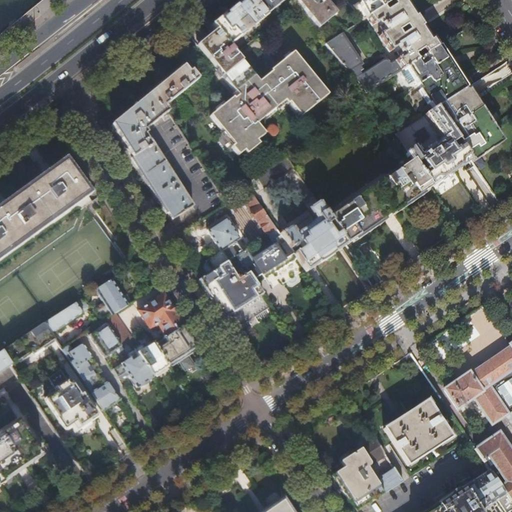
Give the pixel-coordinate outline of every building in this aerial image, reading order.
[(218,32),(230,47),(267,17),(255,2),(253,0),(242,0),(231,9),(212,24),(218,32)] [(258,0),(255,2),(267,17),(287,0),(297,0),(321,28),(338,15),(326,0),(258,0)] [(342,34),(325,45),(366,94),(404,69),(437,48),(432,39),(430,41),(424,32),(414,16),(407,4),(408,3),(406,0),(394,0),(391,2),(394,7),(385,13),(382,8),(367,18),(373,26),(378,23),(384,33),(379,36),(389,52),(395,49),(401,59),(398,61),(397,60),(395,61),(395,62),(390,66),(387,62),(386,61),(385,61),(384,60),(383,60),(382,60),(382,61),(381,61),(364,72),(362,70),(366,67),(363,63),(365,61),(342,34)] [(364,20),(367,18),(382,8),(391,2),(394,0),(365,0),(354,7),(364,20)] [(199,48),(214,66),(243,102),(239,105),(234,100),(222,109),(211,118),(234,147),(232,149),(239,157),(244,152),(247,156),(259,146),(257,143),(265,136),(257,124),(285,102),(288,106),(290,104),(301,117),(329,95),(294,52),(271,72),(272,72),(259,83),(236,54),(230,47),(218,32),(209,40),(199,48)] [(437,48),(404,69),(406,71),(408,70),(415,82),(413,83),(415,86),(417,85),(432,108),(430,110),(431,111),(435,109),(464,90),(448,65),(437,48)] [(164,106),(197,79),(191,71),(188,74),(184,68),(183,67),(181,69),(171,76),(170,74),(163,80),(164,82),(149,94),(148,92),(141,97),(142,100),(112,125),(119,136),(125,146),(123,148),(126,153),(130,159),(132,157),(160,200),(157,202),(161,207),(165,213),(167,211),(172,220),(192,207),(144,131),(162,117),(168,113),(164,106)] [(171,76),(181,69),(179,67),(170,74),(171,76)] [(163,80),(148,92),(149,94),(164,82),(163,80)] [(464,90),(435,109),(470,160),(484,150),(497,141),(487,126),(469,98),(476,94),(474,90),(471,86),(464,90)] [(431,111),(394,135),(406,153),(409,157),(412,161),(430,187),(452,172),(470,160),(435,109),(431,111)] [(285,155),(256,175),(265,188),(294,169),(285,155)] [(145,183),(157,202),(160,200),(132,157),(130,159),(145,183)] [(412,161),(327,218),(345,246),(404,206),(430,187),(412,161)] [(0,254),(87,193),(84,190),(77,179),(65,162),(48,174),(25,190),(5,204),(0,208),(0,254)] [(249,189),(240,195),(244,201),(268,236),(269,236),(277,230),(249,189)] [(327,218),(313,197),(305,202),(302,198),(279,213),(289,229),(283,234),(282,232),(280,233),(280,234),(296,258),(306,273),(324,260),(345,246),(327,218)] [(236,256),(242,253),(235,242),(240,240),(226,218),(207,230),(215,242),(221,251),(206,261),(206,262),(204,264),(204,265),(204,269),(206,273),(207,275),(236,256)] [(280,233),(277,230),(269,236),(274,244),(252,258),(249,253),(251,252),(249,248),(242,253),(236,256),(255,284),(265,279),(277,271),(296,258),(280,234),(280,233)] [(207,275),(199,280),(224,319),(242,307),(262,294),(255,284),(236,256),(207,275)] [(267,279),(272,287),(280,282),(275,274),(267,279)] [(119,291),(111,280),(95,290),(105,305),(99,309),(107,319),(128,305),(119,291)] [(184,326),(164,295),(138,312),(150,330),(158,325),(166,337),(184,326)] [(84,298),(76,302),(83,313),(90,308),(84,298)] [(44,322),(43,322),(51,334),(83,313),(76,302),(47,319),(44,322)] [(260,304),(238,314),(241,321),(263,311),(260,304)] [(114,336),(104,321),(102,322),(99,324),(102,328),(89,336),(96,347),(104,358),(117,350),(119,353),(123,351),(114,336)] [(2,351),(12,365),(12,366),(31,353),(32,355),(50,344),(55,340),(51,334),(43,322),(3,352),(2,351)] [(184,326),(166,337),(155,345),(168,366),(170,364),(172,367),(186,358),(197,351),(195,348),(197,347),(192,339),(184,326)] [(168,366),(155,345),(153,343),(144,349),(142,345),(135,349),(152,376),(154,375),(155,376),(161,371),(169,367),(168,366)] [(92,358),(82,344),(68,353),(65,355),(75,369),(92,358)] [(493,425),(501,420),(504,417),(510,425),(511,428),(511,344),(510,346),(510,347),(469,375),(469,374),(460,380),(445,390),(457,409),(473,398),(493,428),(494,427),(493,425)] [(134,348),(125,354),(129,359),(125,362),(112,371),(119,380),(127,375),(136,388),(143,383),(153,377),(152,376),(135,349),(134,348)] [(0,373),(12,365),(2,351),(0,352),(0,373)] [(125,354),(123,351),(119,353),(125,362),(129,359),(125,354)] [(102,372),(92,359),(76,370),(103,411),(112,405),(120,399),(108,382),(104,384),(98,375),(102,372)] [(96,416),(82,395),(73,386),(72,386),(70,384),(69,385),(60,371),(48,379),(57,393),(45,401),(64,429),(75,422),(79,428),(87,422),(96,416)] [(451,438),(427,401),(416,407),(395,421),(383,429),(407,466),(432,450),(451,438)] [(504,417),(501,420),(506,428),(510,425),(504,417)] [(19,424),(0,435),(0,481),(27,464),(40,455),(19,424)] [(497,435),(475,450),(488,469),(494,465),(506,483),(501,487),(511,503),(511,501),(511,450),(500,433),(499,434),(498,432),(496,433),(497,435)] [(342,492),(355,511),(356,511),(376,499),(403,482),(394,469),(382,477),(383,478),(382,479),(371,462),(384,453),(375,440),(362,449),(354,454),(352,453),(350,453),(347,453),(345,454),(343,456),(342,458),(341,460),(341,463),(329,470),(334,479),(334,484),(338,490),(342,492)] [(502,511),(511,505),(511,503),(501,487),(490,471),(489,471),(474,481),(464,487),(479,511),(496,500),(502,509),(500,510),(501,511),(502,511)] [(479,511),(464,487),(449,497),(438,504),(443,511),(449,508),(451,511),(450,511),(479,511)] [(290,511),(283,500),(267,511),(265,511),(290,511)]
